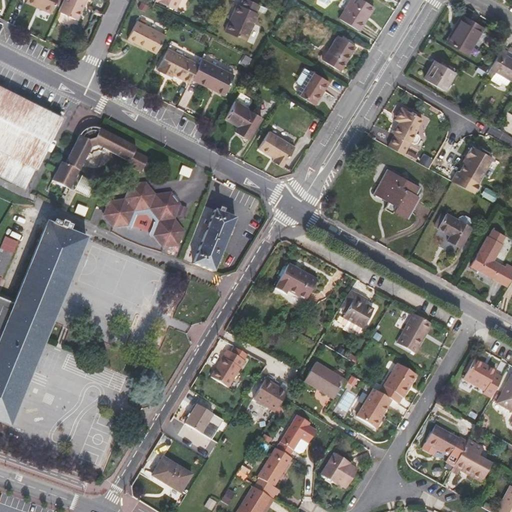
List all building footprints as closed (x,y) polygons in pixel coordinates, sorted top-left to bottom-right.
[(26,0),(25,2),(51,13),(56,0),(26,0)] [(63,0),(58,12),(77,21),(86,0),(63,0)] [(154,0),(155,0),(175,9),(179,0),(154,0)] [(236,3),(224,31),(247,41),(259,14),(256,12),(260,5),(249,0),(241,0),(239,5),(236,3)] [(370,4),(363,0),(350,0),(339,19),(359,31),(364,22),(360,20),(370,4)] [(370,4),(360,20),(364,22),(374,6),(370,4)] [(456,25),(457,26),(447,43),(466,53),(476,37),(477,38),(483,28),(462,15),(456,25)] [(147,46),(157,51),(165,35),(137,21),(127,38),(146,48),(147,46)] [(356,46),(338,35),(322,60),(340,71),(356,46)] [(167,48),(156,70),(168,76),(170,73),(176,76),(189,83),(191,79),(199,64),(167,48)] [(488,73),(485,78),(490,81),(496,72),(511,81),(511,59),(505,55),(500,52),(490,70),(488,73)] [(199,64),(191,79),(213,90),(214,88),(225,93),(234,75),(202,58),(199,64)] [(444,91),(455,72),(435,60),(424,79),(444,91)] [(301,87),(297,94),(314,105),(329,82),(311,70),(306,69),(302,70),(296,81),(297,84),(301,87)] [(0,174),(30,188),(62,115),(0,87),(0,174)] [(234,101),(225,116),(238,124),(243,127),(239,134),(248,140),(262,117),(234,101)] [(394,134),(388,146),(403,154),(410,141),(413,143),(416,142),(419,138),(418,135),(414,133),(418,127),(417,126),(422,118),(401,107),(396,116),(401,119),(393,133),(394,134)] [(238,124),(233,131),(239,134),(243,127),(238,124)] [(64,163),(61,161),(58,169),(52,181),(69,190),(90,148),(97,146),(113,154),(128,162),(126,165),(141,172),(148,158),(134,151),(136,147),(99,129),(97,132),(96,131),(92,131),(90,131),(87,132),(85,134),(83,135),(82,137),(78,135),(77,138),(71,151),(70,152),(69,153),(64,163)] [(295,147),(269,131),(259,148),(275,158),(273,161),(282,167),(295,147)] [(468,157),(460,172),(478,183),(493,158),(474,147),(474,148),(472,147),(466,156),(468,157)] [(388,169),(374,194),(388,202),(384,209),(392,213),(393,211),(407,219),(420,196),(416,194),(420,187),(388,169)] [(81,176),(74,189),(77,191),(87,196),(91,188),(94,182),(81,176)] [(105,215),(114,226),(129,224),(135,211),(149,209),(158,220),(155,229),(153,234),(162,245),(176,243),(182,230),(173,218),(178,204),(169,193),(155,195),(146,183),(131,185),(126,199),(111,201),(107,211),(105,215)] [(77,206),(73,215),(83,219),(88,211),(77,206)] [(158,220),(149,209),(135,211),(129,224),(133,224),(137,214),(148,212),(154,221),(150,231),(153,234),(155,229),(158,220)] [(205,232),(193,263),(214,272),(235,218),(214,209),(208,225),(204,223),(201,231),(205,232)] [(445,214),(441,213),(434,225),(437,227),(445,214)] [(451,235),(447,241),(459,248),(471,227),(456,219),(445,213),(445,214),(437,227),(437,228),(451,235)] [(458,217),(456,219),(471,227),(472,224),(471,221),(469,218),(465,215),(461,215),(458,217)] [(15,302),(0,297),(0,283),(13,254),(17,243),(8,238),(5,237),(0,248),(0,422),(11,427),(57,313),(87,238),(57,226),(58,223),(52,221),(51,223),(46,221),(15,302)] [(507,287),(511,277),(511,266),(507,263),(505,266),(494,260),(503,244),(501,243),(506,236),(492,228),(488,236),(487,235),(470,266),(507,287)] [(286,294),(288,291),(306,300),(317,280),(288,264),(275,287),(286,294)] [(356,293),(351,290),(340,308),(342,309),(345,303),(349,305),(356,293)] [(367,300),(356,293),(349,305),(345,303),(342,309),(346,311),(342,317),(344,318),(361,327),(363,328),(373,310),(364,305),(367,300)] [(412,313),(396,343),(415,354),(432,324),(412,313)] [(358,333),(361,327),(344,318),(340,324),(358,333)] [(230,352),(227,350),(210,377),(228,388),(245,361),(243,360),(248,354),(234,346),(230,352)] [(349,353),(346,357),(355,362),(358,358),(349,353)] [(463,371),(466,373),(473,359),(471,358),(463,371)] [(482,393),(490,398),(501,378),(494,374),(496,372),(473,359),(466,373),(462,379),(484,391),(482,393)] [(344,380),(315,362),(304,381),(333,399),(344,380)] [(397,364),(379,393),(391,400),(397,404),(401,397),(402,398),(416,375),(397,364)] [(511,374),(496,403),(511,411),(511,374)] [(264,380),(253,399),(274,412),(283,398),(286,393),(264,380)] [(391,400),(379,393),(372,389),(356,417),(376,429),(380,422),(378,421),(381,415),(391,400)] [(214,396),(207,391),(203,397),(210,402),(214,396)] [(196,404),(184,424),(210,440),(222,420),(196,404)] [(310,423),(296,415),(276,449),(289,457),(293,450),(299,454),(303,453),(308,444),(316,430),(309,426),(310,423)] [(446,463),(453,467),(466,443),(434,425),(424,443),(447,457),(445,462),(446,463)] [(271,439),(264,435),(261,440),(268,444),(271,439)] [(450,471),(456,475),(459,470),(481,483),(492,464),(478,456),(483,448),(467,440),(466,443),(453,467),(450,471)] [(511,445),(501,440),(499,445),(511,451),(511,445)] [(259,477),(253,488),(273,500),(279,490),(274,487),(292,458),(289,457),(276,449),(275,448),(257,476),(259,477)] [(345,460),(334,453),(320,475),(337,485),(338,483),(346,488),(357,470),(349,465),(344,462),(345,460)] [(163,456),(151,476),(180,493),(192,474),(163,456)] [(245,459),(241,465),(247,468),(251,463),(245,459)] [(250,471),(241,465),(235,476),(244,482),(250,471)] [(495,511),(511,511),(511,486),(509,485),(496,511),(495,511)] [(262,511),(267,505),(269,507),(273,500),(253,488),(251,487),(235,511),(262,511)] [(233,492),(227,489),(220,500),(226,503),(233,492)] [(209,498),(204,506),(212,511),(217,502),(209,498)]
